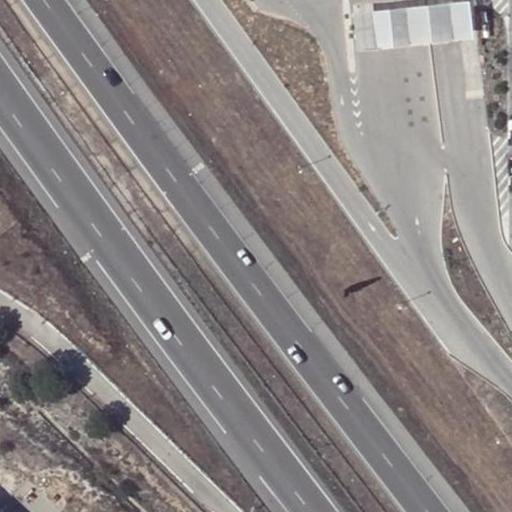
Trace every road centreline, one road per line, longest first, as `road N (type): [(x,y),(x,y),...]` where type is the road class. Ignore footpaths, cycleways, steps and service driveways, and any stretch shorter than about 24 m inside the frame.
road 1 (motorway): [(437,511),(52,0)]
road 2 (motorway): [(0,92),(314,511)]
